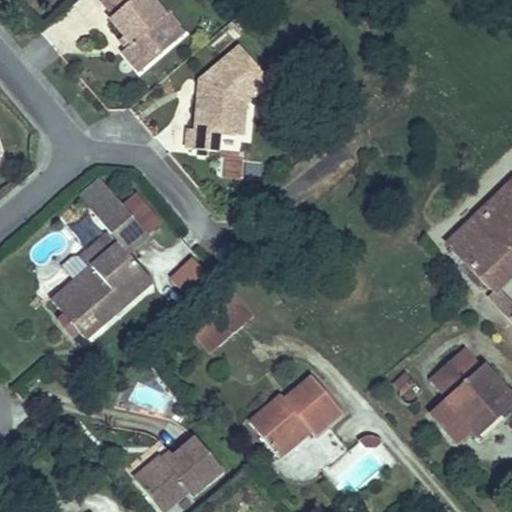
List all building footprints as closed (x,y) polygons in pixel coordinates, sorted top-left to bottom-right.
[(168,17),(153,0),(105,0),(106,0),(118,14),(114,18),(128,35),(135,44),(130,48),(126,52),(143,72),(178,41),(162,22),(168,17)] [(169,15),(168,17),(162,22),(178,41),(185,35),(169,15)] [(135,44),(128,35),(124,39),(130,48),(135,44)] [(267,80),(237,44),(206,70),(204,90),(197,90),(193,126),(186,125),(184,144),(214,147),(216,132),(233,134),(236,102),(241,101),(267,80)] [(204,90),(206,70),(198,77),(197,90),(204,90)] [(236,102),(233,134),(238,135),(241,101),(236,102)] [(82,197),(82,198),(111,232),(82,258),(91,268),(53,302),(85,339),(151,279),(128,253),(147,236),(148,235),(126,209),(101,180),(82,197)] [(511,183),(450,244),(495,291),(511,273),(511,183)] [(126,209),(148,235),(160,224),(138,198),(126,209)] [(187,301),(212,279),(192,258),(167,280),(187,301)] [(235,294),(229,299),(248,322),(255,318),(235,294)] [(229,299),(198,325),(217,348),(248,322),(229,299)] [(511,302),(503,310),(511,319),(511,302)] [(217,348),(198,325),(191,330),(211,353),(217,348)] [(446,402),(471,429),(492,410),(497,415),(511,401),(483,368),(481,369),(463,350),(430,381),(448,399),(446,402)] [(282,395),(250,421),(274,450),(304,423),(311,431),(315,435),(343,410),(313,375),(285,399),(282,395)] [(492,410),(471,429),(480,438),(500,419),(497,415),(492,410)] [(304,423),(274,450),(280,456),(311,431),(304,423)] [(155,457),(131,477),(160,510),(184,489),(188,494),(221,467),(191,432),(165,455),(159,461),(155,457)] [(161,451),(155,457),(159,461),(165,455),(161,451)]
